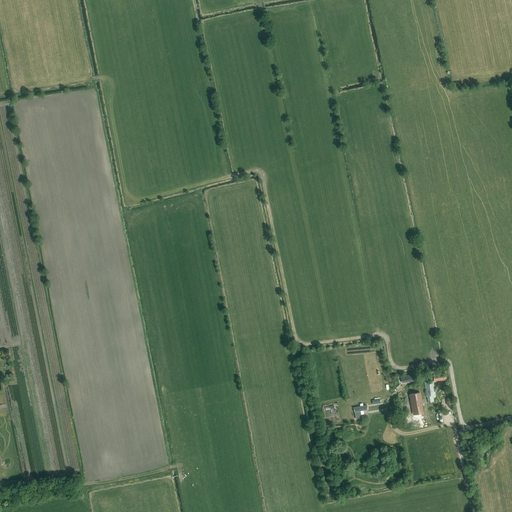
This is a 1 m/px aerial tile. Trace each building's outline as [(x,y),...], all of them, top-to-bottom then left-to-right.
[(433,375),(434,382),(446,381),(445,373),(433,375)] [(408,375),(409,382),(417,381),(415,374),(408,375)] [(425,383),(426,390),(425,390),(425,391),(425,392),(425,393),(425,394),(426,395),(427,396),(428,403),(433,402),(433,398),(436,397),(435,392),(433,392),(433,389),(434,389),(433,381),(429,382),(425,383)] [(421,409),(424,408),(421,389),(411,390),(412,396),(413,396),(414,402),(415,401),(416,406),(421,406),(421,409)] [(366,405),(353,407),(355,418),(359,418),(359,415),(361,415),(360,410),(367,409),(366,405)]
